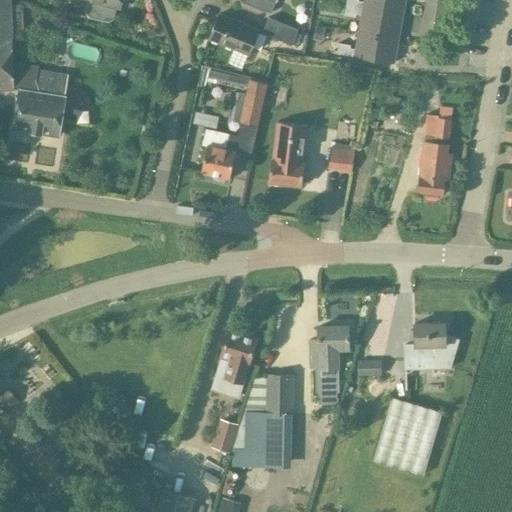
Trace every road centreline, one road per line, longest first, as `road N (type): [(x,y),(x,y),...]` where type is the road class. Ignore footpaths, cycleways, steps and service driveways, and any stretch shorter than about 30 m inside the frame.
road 1 (tertiary): [(0,324),(128,284),(318,252)]
road 2 (residential): [(463,253),(508,0)]
road 3 (residential): [(154,214),(183,66),(163,0)]
road 4 (residential): [(318,252),(288,234),(245,224),(154,214)]
road 5 (unclassified): [(154,214),(0,193)]
road 6 (tertiary): [(318,252),(463,253)]
